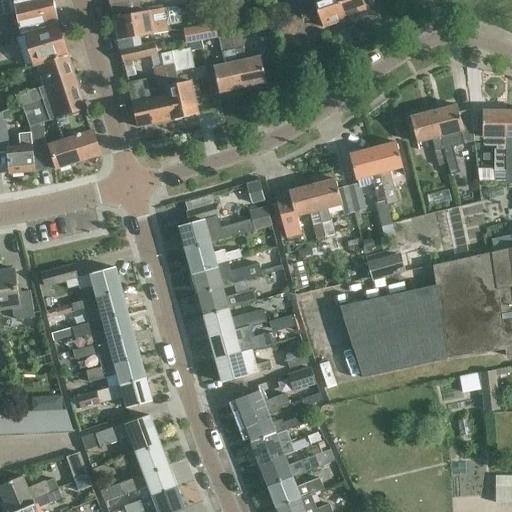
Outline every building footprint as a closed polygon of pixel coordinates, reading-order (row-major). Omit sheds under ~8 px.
[(16,11),(20,29),(57,21),(52,0),(21,0),(13,2),(11,2),(9,0),(5,0),(0,1),(0,15),(10,12),(16,11)] [(108,0),(109,5),(112,17),(141,12),(137,0),(108,0)] [(312,0),(323,28),(345,20),(338,0),(312,0)] [(338,0),(345,20),(366,13),(361,0),(338,0)] [(141,12),(112,17),(117,41),(153,36),(167,33),(163,10),(141,13),(141,12)] [(23,35),(33,67),(67,56),(58,25),(23,35)] [(163,67),(175,120),(197,115),(190,82),(178,84),(176,73),(194,69),(190,50),(201,48),(200,40),(216,37),(214,25),(184,31),(186,43),(187,43),(189,50),(178,52),(178,51),(160,55),(163,67)] [(240,34),(230,36),(242,89),(266,84),(260,58),(246,61),(240,34)] [(242,89),(230,36),(217,39),(221,53),(223,53),(226,65),(213,68),(219,94),(242,89)] [(132,61),(161,55),(160,50),(156,51),(154,43),(119,51),(122,63),(123,63),(124,63),(132,61)] [(18,107),(22,106),(78,87),(67,56),(33,67),(36,67),(43,88),(15,98),(18,107)] [(124,63),(123,63),(126,77),(127,77),(135,75),(132,61),(124,63)] [(157,89),(149,91),(148,91),(146,80),(127,84),(132,103),(131,104),(137,128),(171,121),(175,120),(163,67),(153,69),(157,89)] [(78,87),(22,106),(29,128),(43,123),(54,119),(85,110),(78,87)] [(456,106),(434,112),(447,164),(455,162),(448,136),(460,133),(463,144),(474,141),(470,111),(458,114),(456,106)] [(43,123),(29,128),(30,130),(31,133),(34,172),(35,172),(35,171),(56,169),(56,170),(100,156),(85,110),(54,119),(62,141),(46,146),(43,123)] [(9,111),(0,113),(0,144),(7,144),(5,121),(10,121),(9,111)] [(482,112),(470,111),(474,141),(483,141),(483,145),(496,145),(496,150),(494,150),(494,169),(494,171),(505,171),(505,180),(506,180),(506,171),(506,138),(507,112),(482,112)] [(447,164),(434,112),(409,118),(416,144),(431,140),(438,167),(447,164)] [(19,134),(20,139),(19,139),(19,147),(6,148),(9,175),(34,172),(31,133),(19,134)] [(395,143),(374,148),(387,205),(397,202),(389,172),(402,169),(395,143)] [(392,224),(387,205),(374,148),(349,155),(356,181),(370,177),(377,203),(375,203),(381,227),(392,224)] [(494,169),(477,169),(478,182),(494,182),(494,171),(494,169)] [(505,171),(494,171),(494,182),(505,182),(505,180),(505,171)] [(335,180),(313,186),(325,238),(333,236),(327,209),(341,206),(343,215),(355,212),(348,187),(337,190),(335,180)] [(358,184),(348,187),(355,212),(365,209),(358,184)] [(300,235),(296,217),(310,214),(316,240),(325,238),(313,186),(288,192),(290,200),(277,204),(285,239),(300,235)] [(447,190),(426,195),(429,207),(450,202),(447,190)] [(179,227),(185,250),(210,243),(255,231),(252,221),(252,219),(221,227),(215,205),(188,212),(191,224),(179,227)] [(266,207),(250,211),(252,219),(252,221),(255,231),(271,227),(266,207)] [(392,224),(381,227),(385,242),(396,240),(392,224)] [(372,239),(362,241),(364,249),(374,247),(372,239)] [(210,243),(185,250),(191,271),(227,262),(224,254),(223,250),(213,253),(210,243)] [(311,248),(297,251),(299,258),(312,255),(311,248)] [(511,249),(435,266),(438,286),(448,359),(506,351),(504,338),(499,338),(491,288),(511,284),(511,249)] [(238,250),(224,254),(227,262),(240,259),(240,258),(238,250)] [(227,262),(191,271),(197,293),(222,286),(262,276),(258,264),(230,271),(227,262)] [(93,287),(95,296),(121,289),(115,267),(76,277),(72,264),(41,272),(46,288),(66,283),(67,290),(78,287),(79,291),(93,287)] [(14,269),(0,271),(0,310),(12,308),(13,316),(18,320),(34,318),(30,291),(18,293),(14,269)] [(511,356),(511,284),(491,288),(499,338),(504,338),(506,351),(507,357),(511,356)] [(222,286),(197,293),(203,316),(228,309),(256,301),(253,290),(225,297),(222,286)] [(449,360),(448,359),(438,286),(342,307),(364,378),(449,360)] [(85,310),(88,322),(102,318),(127,311),(121,289),(95,296),(96,298),(71,304),(74,313),(85,310)] [(228,309),(203,316),(209,338),(234,330),(228,309)] [(89,323),(78,326),(71,328),(73,336),(93,331),(93,334),(105,331),(107,340),(133,333),(127,311),(102,318),(88,322),(89,323)] [(256,317),(242,320),(244,328),(258,324),(256,317)] [(51,333),(53,342),(73,336),(71,328),(51,333)] [(234,330),(209,338),(215,360),(252,349),(265,346),(265,345),(262,335),(237,342),(234,330)] [(273,332),(262,335),(265,345),(276,342),(273,332)] [(133,333),(107,340),(113,363),(139,356),(133,333)] [(252,349),(215,360),(221,383),(258,373),(256,364),(252,350),(265,346),(252,349)] [(304,349),(285,355),(290,368),(308,362),(304,349)] [(139,356),(113,363),(114,364),(85,372),(88,383),(117,376),(119,385),(145,377),(139,356)] [(269,361),(256,364),(258,373),(271,369),(269,361)] [(310,370),(287,377),(292,392),(315,385),(310,370)] [(483,372),(483,371),(459,377),(462,392),(481,388),(487,387),(483,372)] [(487,387),(481,388),(483,412),(499,410),(495,371),(483,372),(487,387)] [(145,377),(119,385),(120,386),(77,398),(80,410),(123,398),(126,407),(151,400),(145,377)] [(235,400),(243,422),(268,412),(289,404),(285,394),(264,402),(260,391),(235,400)] [(53,397),(47,402),(47,411),(57,411),(62,411),(61,397),(53,397)] [(268,412),(243,422),(252,443),(276,434),(299,426),(296,418),(283,423),(282,420),(272,424),(268,413),(290,405),(289,404),(268,412)] [(47,411),(45,412),(46,433),(58,433),(57,411),(47,411)] [(62,411),(57,411),(58,433),(73,432),(66,411),(62,411)] [(34,412),(22,413),(23,434),(35,434),(34,412)] [(45,412),(34,412),(35,434),(46,433),(45,412)] [(10,413),(0,413),(0,435),(11,435),(10,413)] [(22,413),(10,413),(11,435),(23,434),(22,413)] [(149,416),(125,425),(125,424),(95,435),(99,446),(100,449),(118,442),(120,447),(132,443),(136,453),(160,444),(149,416)] [(276,434),(252,443),(260,464),(307,447),(304,440),(291,445),(290,440),(280,444),(276,434),(299,426),(276,434)] [(318,432),(307,436),(311,445),(321,441),(318,432)] [(95,435),(81,440),(85,451),(91,449),(99,446),(95,435)] [(160,444),(136,453),(144,474),(168,466),(160,444)] [(307,447),(260,464),(268,486),(293,477),(315,468),(320,467),(315,456),(311,457),(288,466),(284,457),(295,453),(294,452),(307,447)] [(78,452),(72,454),(65,456),(74,481),(87,475),(78,452)] [(129,464),(126,457),(125,457),(112,462),(115,469),(129,464)] [(121,484),(105,490),(101,492),(105,503),(125,495),(148,487),(152,496),(176,487),(168,466),(144,474),(144,475),(121,484)] [(293,477),(268,486),(276,507),(301,498),(310,495),(324,489),(319,479),(296,488),(292,478),(315,468),(293,477)] [(0,484),(0,493),(7,510),(32,499),(49,492),(45,481),(27,489),(22,475),(0,484)] [(90,485),(87,475),(74,481),(78,491),(90,485)] [(507,502),(507,476),(494,476),(494,501),(507,502)] [(176,487),(152,496),(152,497),(124,507),(125,511),(145,511),(157,508),(157,511),(174,511),(184,509),(176,487)] [(32,499),(7,510),(7,511),(37,511),(36,510),(62,499),(58,490),(50,494),(49,492),(32,499)] [(301,498),(276,507),(277,511),(331,511),(329,505),(316,510),(310,495),(301,498)]
